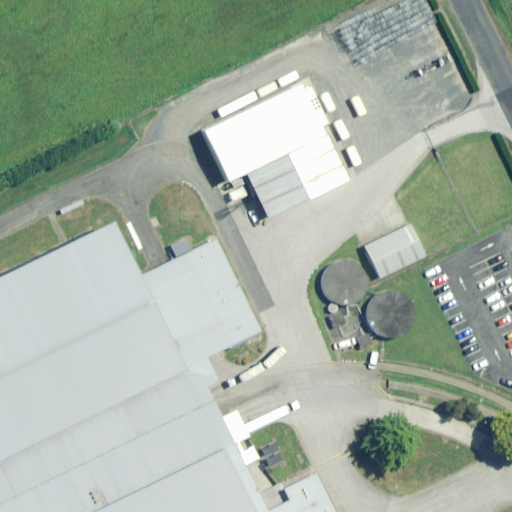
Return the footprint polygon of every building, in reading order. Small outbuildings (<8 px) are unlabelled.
[(297,85),(199,132),(223,183),(245,172),(267,218),(344,181),(297,85)] [(0,511),(342,511),(322,470),(264,498),(211,388),(217,385),(207,364),(271,333),(229,247),(160,280),(132,221),(0,284),(0,511)] [(422,256),(408,226),(366,246),(380,276),(422,256)] [(335,306),(346,308),(355,305),(363,299),(368,290),(369,280),(365,270),(358,263),(348,259),(338,260),(329,264),(322,272),(320,282),(321,292),(327,301),(335,306)] [(381,338),(391,340),(401,337),(409,331),(414,322),(415,312),(411,302),(404,295),(394,291),(384,292),(375,296),(368,304),(366,314),(367,324),(373,333),(381,338)] [(338,313),(335,307),(334,307),(326,310),(330,317),(328,318),(333,330),(345,325),(340,313),(338,313)] [(366,335),(355,340),(360,351),(371,346),(366,335)]
